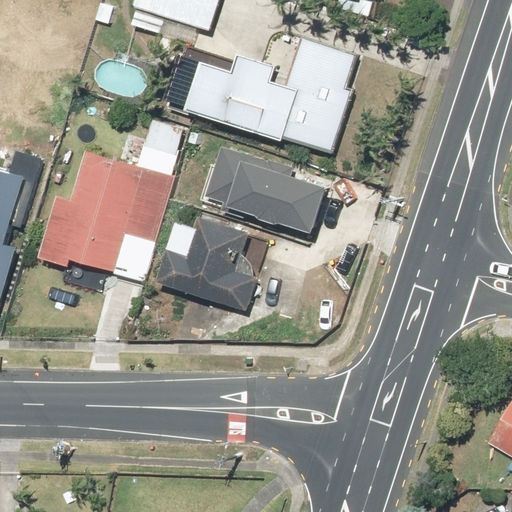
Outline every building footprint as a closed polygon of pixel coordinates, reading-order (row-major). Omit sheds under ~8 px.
[(144,0),(144,1),(224,22),(229,0),(144,0)] [(120,8),(102,4),(94,41),(111,45),(120,8)] [(221,48),(204,99),(340,145),(358,91),(354,89),(364,49),(316,33),(301,74),(221,48)] [(111,266),(120,223),(163,237),(176,179),(137,166),(139,155),(91,138),(78,196),(56,189),(44,244),(111,266)] [(230,148),(215,189),(320,226),(335,185),(230,148)] [(0,154),(0,314),(5,316),(32,163),(0,154)] [(191,190),(161,279),(256,311),(286,222),(191,190)] [(511,406),(494,437),(511,447),(511,406)]
